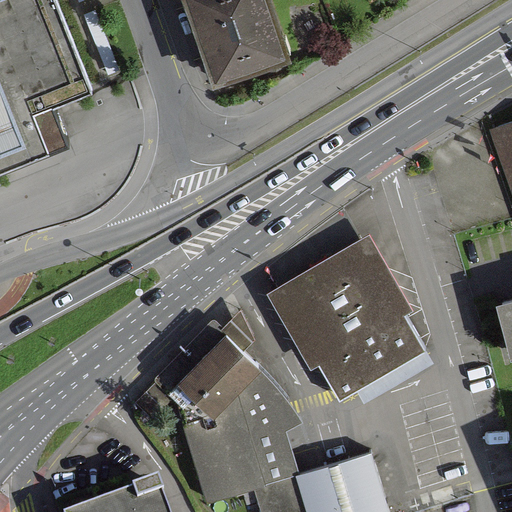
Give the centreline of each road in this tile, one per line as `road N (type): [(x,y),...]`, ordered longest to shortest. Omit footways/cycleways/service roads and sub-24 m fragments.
road 1 (primary): [(511,31),(240,200),(0,335)]
road 2 (primary): [(73,376),(305,197),(511,66)]
road 3 (residential): [(176,136),(212,141),(252,129),(465,0)]
road 4 (residential): [(176,136),(177,102),(141,0)]
